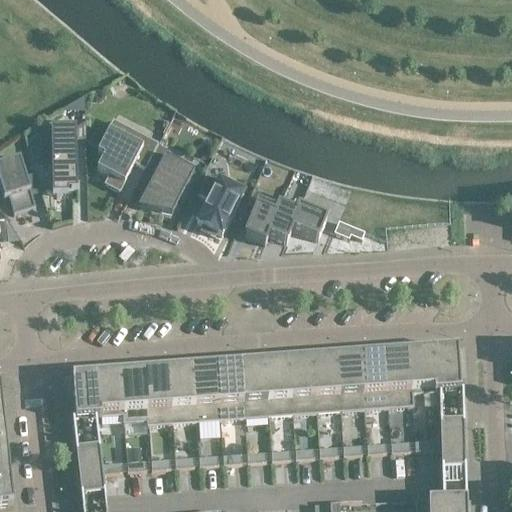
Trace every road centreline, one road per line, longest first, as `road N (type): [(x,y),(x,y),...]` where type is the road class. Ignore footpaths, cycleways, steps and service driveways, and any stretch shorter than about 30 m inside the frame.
road 1 (residential): [(28,363),(244,341),(490,330)]
road 2 (residential): [(488,263),(216,277)]
road 3 (residential): [(216,277),(193,251),(166,238),(98,231),(42,245),(21,274),(23,296)]
road 4 (residential): [(216,277),(23,296)]
road 5 (residential): [(490,330),(495,511)]
road 6 (residential): [(45,511),(28,363)]
